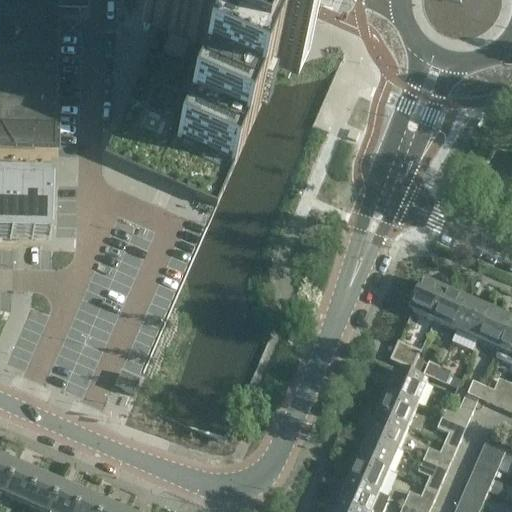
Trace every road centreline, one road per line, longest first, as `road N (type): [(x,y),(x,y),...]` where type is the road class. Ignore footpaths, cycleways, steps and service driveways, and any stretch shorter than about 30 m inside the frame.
road 1 (unclassified): [(356,277),(283,453),(260,481),(196,486),(0,401)]
road 2 (unclassified): [(98,0),(92,191)]
road 3 (unclassified): [(427,53),(373,190)]
road 4 (unclassified): [(395,198),(452,63)]
road 5 (residential): [(395,198),(511,250)]
